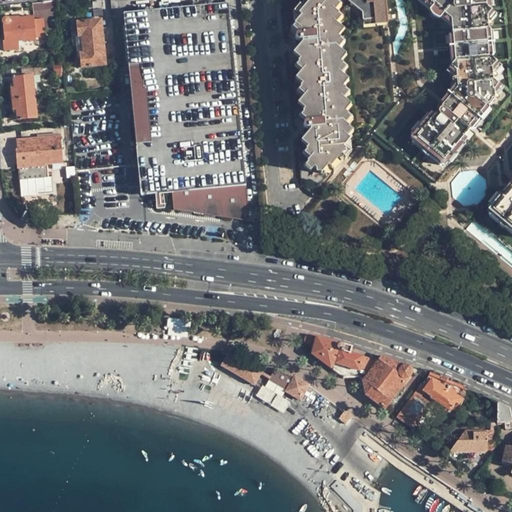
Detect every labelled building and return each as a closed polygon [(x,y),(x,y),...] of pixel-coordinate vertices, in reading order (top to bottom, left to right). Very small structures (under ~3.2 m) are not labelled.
[(305,48),(296,48),(289,48),(295,114),(305,121),(305,123),(306,125),(308,126),(311,126),(311,128),(312,128),(313,134),(306,134),(297,135),(301,185),(312,193),(332,170),(333,171),(340,163),(339,161),(344,156),(345,157),(352,150),(346,145),(351,139),(345,133),(350,127),(344,121),(349,115),(341,107),(346,100),(340,95),(346,88),(339,82),(345,76),(338,69),(344,63),(337,57),(342,51),(335,45),(341,37),(334,31),(340,25),(333,19),(338,12),(332,7),(337,0),(336,0),(304,0),(300,5),(298,4),(292,10),(286,10),(287,26),(297,33),(297,35),(298,37),(299,38),(301,39),(302,39),(302,41),(305,41),(305,48)] [(358,14),(358,20),(375,18),(376,23),(388,22),(387,16),(385,0),(348,0),(350,1),(351,10),(354,10),(358,14)] [(485,0),(422,0),(448,22),(452,65),(448,69),(452,73),(454,91),(414,138),(441,161),(490,102),(490,94),(494,89),(489,84),(488,72),(493,66),(488,62),(485,20),(490,14),(486,11),(485,0)] [(225,6),(126,15),(143,190),(159,189),(165,189),(172,188),(174,210),(249,221),(243,156),(240,156),(225,6)] [(4,50),(19,49),(18,41),(24,40),(24,42),(34,41),(34,39),(39,38),(37,19),(32,19),(32,17),(19,19),(19,17),(4,18),(3,19),(2,21),(3,23),(4,24),(6,42),(4,42),(4,50)] [(81,57),(82,68),(105,65),(100,20),(78,22),(79,33),(76,33),(78,57),(81,57)] [(36,53),(37,61),(46,60),(46,52),(36,53)] [(11,88),(12,99),(34,97),(32,70),(22,71),(22,77),(13,78),(14,88),(11,88)] [(36,117),(34,97),(12,99),(13,110),(17,110),(17,119),(36,117)] [(58,138),(14,141),(15,152),(16,167),(45,165),(59,164),(58,138)] [(45,165),(16,167),(17,180),(46,178),(45,165)] [(511,183),(490,209),(511,227),(511,183)] [(165,189),(159,189),(160,199),(156,200),(157,209),(166,208),(165,189)] [(180,320),(168,320),(167,329),(180,329),(180,320)] [(313,346),(311,353),(331,368),(335,363),(359,371),(360,367),(370,371),(377,361),(350,352),(351,347),(311,335),(308,336),(305,338),(305,342),(306,344),(313,346)] [(237,374),(245,362),(230,353),(222,365),(237,374)] [(404,366),(381,356),(377,361),(370,371),(362,381),(357,388),(384,409),(410,376),(411,373),(410,367),(404,366)] [(260,372),(245,362),(237,374),(253,383),(260,372)] [(357,377),(362,381),(370,371),(360,367),(359,371),(335,363),(331,368),(342,377),(357,377)] [(299,399),(307,385),(293,377),(292,379),(273,369),(267,381),(285,390),(285,392),(299,399)] [(449,421),(469,391),(447,382),(428,374),(396,417),(412,429),(418,421),(430,404),(445,414),(443,417),(445,419),(449,421)] [(508,408),(497,403),(496,423),(511,422),(508,408)] [(443,417),(435,427),(438,429),(445,419),(443,417)] [(432,432),(418,421),(412,429),(425,439),(432,432)] [(425,440),(433,446),(442,432),(438,429),(435,427),(432,432),(425,439),(425,440)] [(495,450),(496,431),(464,431),(446,456),(455,463),(462,453),(490,453),(495,450)] [(503,462),(511,464),(511,445),(511,448),(507,446),(503,462)] [(361,511),(362,505),(337,479),(331,485),(353,508),(353,511),(361,511)]
